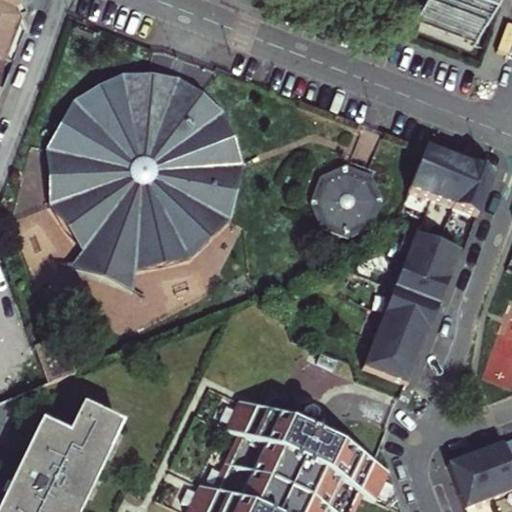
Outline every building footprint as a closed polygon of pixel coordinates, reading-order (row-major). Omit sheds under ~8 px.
[(0,85),(9,64),(16,45),(9,28),(1,32),(0,28),(0,23),(15,18),(11,8),(6,0),(2,0),(0,1),(0,85)] [(417,0),(427,4),(421,18),(420,20),(475,43),(484,19),(477,17),(484,0),(417,0)] [(484,0),(477,17),(484,19),(491,0),(484,0)] [(0,28),(1,32),(9,28),(18,25),(15,18),(0,23),(0,28)] [(475,43),(420,20),(418,25),(473,48),(475,43)] [(220,111),(172,74),(113,70),(62,101),(37,149),(43,212),(76,254),(61,274),(121,298),(123,274),(179,262),(221,225),(233,163),(220,111)] [(426,159),(414,154),(398,199),(465,224),(482,182),(472,177),(454,170),(426,159)] [(345,239),(367,231),(374,210),(366,187),(344,179),(323,186),(314,210),(324,231),(345,239)] [(447,258),(403,240),(349,373),(393,391),(400,375),(413,342),(424,316),(435,289),(444,265),(447,258)] [(60,343),(33,353),(49,391),(76,380),(60,343)] [(310,446),(314,438),(308,435),(309,433),(310,430),(309,428),(307,424),(304,423),(300,423),(297,424),(295,426),(293,430),(294,433),(295,436),(298,438),(297,440),(236,412),(235,414),(224,409),(219,421),(229,426),(223,440),(237,446),(222,478),(212,473),(206,486),(216,491),(213,499),(198,492),(196,496),(186,491),(179,504),(191,509),(189,511),(352,511),(357,502),(368,508),(374,493),(385,499),(391,487),(380,481),(381,479),(310,446)] [(0,511),(80,511),(119,432),(78,412),(64,441),(37,428),(0,504),(0,511)] [(448,471),(463,511),(474,511),(511,498),(511,446),(466,464),(448,471)]
